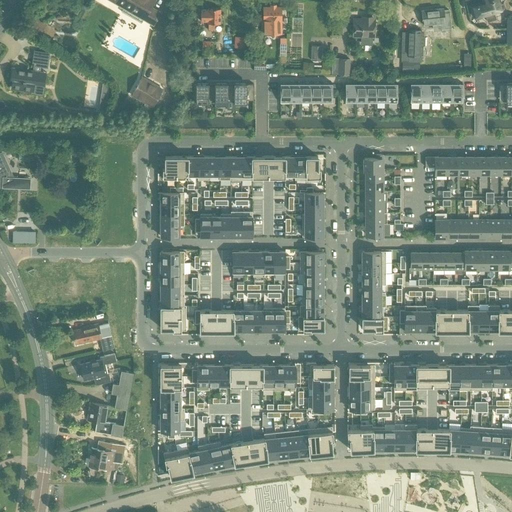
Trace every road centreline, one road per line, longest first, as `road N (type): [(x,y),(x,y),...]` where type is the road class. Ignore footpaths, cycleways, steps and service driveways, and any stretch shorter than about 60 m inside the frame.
road 1 (residential): [(140,252),(141,141),(341,141)]
road 2 (residential): [(341,348),(148,349),(141,338),(140,252)]
road 3 (tertiary): [(36,511),(47,429),(44,377),(3,262)]
road 4 (residential): [(341,348),(341,141)]
road 5 (residential): [(341,141),(511,141)]
road 6 (residential): [(511,348),(341,348)]
road 7 (residential): [(140,252),(20,254),(3,262)]
